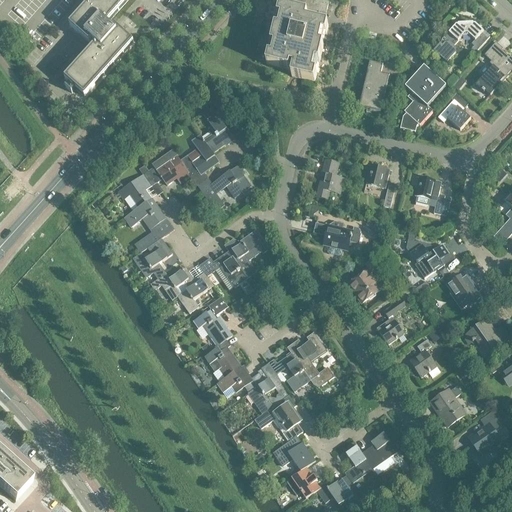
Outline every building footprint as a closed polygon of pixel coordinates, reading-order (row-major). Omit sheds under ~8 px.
[(128,0),(92,0),(69,26),(89,43),(92,40),(97,44),(64,80),(69,84),(66,88),(72,94),(75,90),(84,98),(134,44),(114,25),(111,29),(106,24),(128,0)] [(280,9),(267,66),(293,72),(292,78),(314,83),(328,26),(316,24),(318,13),(326,15),(328,3),(314,0),(262,0),(303,10),(302,14),(280,9)] [(476,54),(489,38),(487,40),(479,33),(481,31),(474,25),(472,24),(458,25),(457,26),(456,26),(433,52),(447,63),(458,51),(454,47),(463,37),(469,36),(475,41),(471,45),(474,47),(472,50),(476,54)] [(495,43),(484,56),(491,62),(489,64),(493,67),(476,86),(484,94),(485,93),(490,97),(508,77),(507,76),(511,71),(511,72),(511,57),(510,56),(509,57),(502,51),(503,50),(495,43)] [(58,56),(51,64),(57,69),(64,61),(58,56)] [(367,75),(365,85),(359,109),(380,114),(388,80),(389,80),(390,76),(398,78),(401,65),(385,62),(384,67),(369,63),(366,75),(367,75)] [(403,117),(400,129),(415,132),(417,126),(419,124),(420,125),(433,110),(430,108),(447,89),(424,68),(405,89),(411,94),(408,97),(413,102),(404,111),(406,113),(403,117)] [(464,110),(454,101),(439,118),(445,123),(447,120),(460,132),(471,120),(462,112),(464,110)] [(212,137),(204,142),(213,154),(234,140),(213,110),(204,116),(212,128),(208,131),(212,137)] [(213,154),(204,142),(200,136),(192,142),(202,156),(193,163),(188,157),(181,162),(177,157),(176,158),(191,178),(191,177),(198,187),(209,180),(205,174),(220,164),(213,154)] [(177,157),(172,150),(152,165),(154,169),(157,172),(177,157)] [(154,169),(148,173),(157,185),(163,180),(167,187),(177,180),(181,185),(191,178),(176,158),(157,172),(154,169)] [(325,161),(321,177),(325,178),(324,183),(320,182),(316,197),(328,200),(329,193),(340,196),(344,180),(336,178),(339,165),(325,161)] [(386,190),(390,171),(371,166),(366,185),(386,190)] [(213,186),(209,180),(198,187),(216,213),(225,207),(216,196),(227,188),(235,199),(252,188),(238,168),(213,186)] [(125,200),(134,213),(152,200),(146,192),(157,185),(148,173),(118,194),(124,201),(125,200)] [(420,178),(415,197),(417,198),(416,204),(428,207),(430,201),(437,202),(438,198),(439,198),(441,188),(438,187),(439,183),(420,178)] [(390,209),(395,188),(389,187),(383,208),(390,209)] [(437,202),(434,214),(440,216),(444,200),(439,198),(438,198),(437,202)] [(153,200),(152,200),(134,213),(122,222),(128,231),(142,221),(149,231),(166,219),(159,209),(153,200)] [(175,231),(166,219),(149,231),(152,235),(135,246),(141,255),(148,250),(162,240),(175,231)] [(358,245),(361,234),(360,234),(360,232),(359,228),(353,227),(352,232),(342,230),(343,224),(335,222),(329,226),(328,227),(316,224),(313,234),(326,237),(325,240),(328,245),(332,246),(333,242),(337,243),(336,249),(342,250),(348,246),(349,243),(358,245)] [(378,235),(384,225),(377,223),(376,226),(374,225),(373,228),(375,232),(378,235)] [(511,229),(506,224),(502,229),(511,237),(511,235),(511,229)] [(502,229),(498,233),(507,241),(511,237),(502,229)] [(225,247),(229,253),(248,280),(257,274),(245,257),(258,248),(259,250),(266,245),(257,231),(237,245),(234,241),(225,247)] [(498,233),(494,238),(503,246),(507,241),(498,233)] [(162,240),(148,250),(152,256),(146,261),(141,255),(133,260),(146,279),(154,274),(158,281),(166,275),(159,265),(173,256),(162,240)] [(408,241),(406,249),(417,265),(415,266),(424,280),(444,266),(440,261),(449,255),(442,246),(435,252),(430,245),(408,241)] [(211,260),(200,267),(205,274),(207,278),(224,266),(231,276),(227,279),(235,289),(248,280),(229,253),(213,264),(211,260)] [(362,275),(343,289),(357,308),(386,288),(373,269),(378,265),(374,260),(360,269),(364,275),(365,274),(367,277),(364,278),(362,275)] [(166,275),(158,281),(151,286),(157,295),(164,290),(172,303),(177,299),(197,285),(196,283),(186,270),(170,281),(166,275)] [(197,285),(177,299),(189,316),(199,309),(193,302),(214,287),(207,278),(205,274),(199,278),(200,279),(196,283),(197,285)] [(470,308),(482,300),(477,293),(479,291),(469,277),(462,282),(460,279),(449,287),(453,294),(451,295),(461,310),(468,305),(470,308)] [(218,316),(228,308),(222,299),(209,307),(212,311),(194,324),(199,331),(203,328),(217,348),(226,342),(233,337),(218,316)] [(389,319),(406,307),(402,301),(384,313),(389,319)] [(388,346),(404,335),(393,319),(377,330),(388,346)] [(484,359),(510,340),(503,328),(494,333),(494,332),(491,335),(483,324),(465,337),(469,345),(473,343),(473,344),(475,343),(480,350),(478,351),(484,359)] [(299,341),(288,349),(311,382),(320,376),(308,359),(316,353),(319,357),(326,352),(314,334),(307,339),(310,343),(303,348),(299,341)] [(422,354),(410,363),(421,379),(437,368),(426,352),(432,348),(442,341),(438,334),(427,341),(418,348),(422,354)] [(232,350),(226,342),(217,348),(214,350),(216,352),(206,359),(210,366),(214,363),(226,380),(242,369),(230,352),(232,350)] [(311,382),(288,349),(292,355),(277,366),(274,362),(269,366),(276,376),(288,368),(295,378),(291,381),(298,391),(311,382)] [(496,372),(503,368),(500,363),(493,368),(496,372)] [(276,376),(269,366),(262,370),(263,372),(260,375),(266,383),(250,394),(248,395),(263,416),(280,404),(291,396),(276,376)] [(507,371),(501,375),(509,387),(511,384),(511,367),(507,371)] [(243,368),(242,369),(226,380),(217,386),(223,394),(232,388),(236,394),(246,388),(250,394),(266,383),(260,375),(252,380),(243,368)] [(437,399),(438,400),(443,407),(437,412),(448,429),(466,416),(454,400),(465,392),(460,385),(449,393),(448,391),(437,399)] [(283,408),(280,404),(263,416),(259,419),(265,427),(276,420),(287,437),(285,438),(289,443),(296,438),(302,435),(296,427),(301,423),(288,405),(283,408)] [(485,427),(468,439),(481,457),(502,443),(495,433),(501,428),(496,421),(499,419),(494,412),(481,421),(485,427)] [(374,447),(362,455),(373,471),(397,454),(384,435),(372,443),(374,447)] [(305,451),(296,438),(289,443),(274,454),(284,468),(293,461),(301,473),(307,469),(316,463),(307,450),(305,451)] [(357,448),(346,456),(355,468),(345,475),(347,477),(353,485),(373,471),(362,455),(357,448)] [(0,487),(16,502),(30,486),(33,483),(32,483),(30,486),(0,458),(0,487)] [(321,490),(307,469),(301,473),(287,483),(297,497),(302,494),(306,500),(318,493),(321,490)] [(326,487),(321,490),(318,493),(326,505),(334,499),(339,507),(358,493),(357,491),(353,485),(347,477),(328,490),(326,487)]
